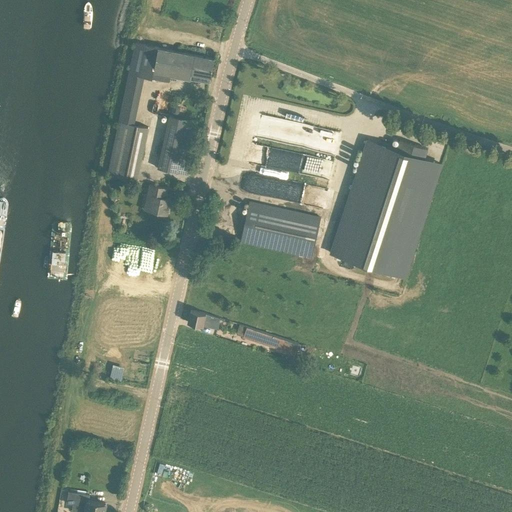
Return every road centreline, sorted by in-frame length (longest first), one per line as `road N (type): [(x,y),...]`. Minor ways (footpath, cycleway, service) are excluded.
road 1 (tertiary): [(129,511),(232,50)]
road 2 (unclassified): [(511,153),(232,50)]
